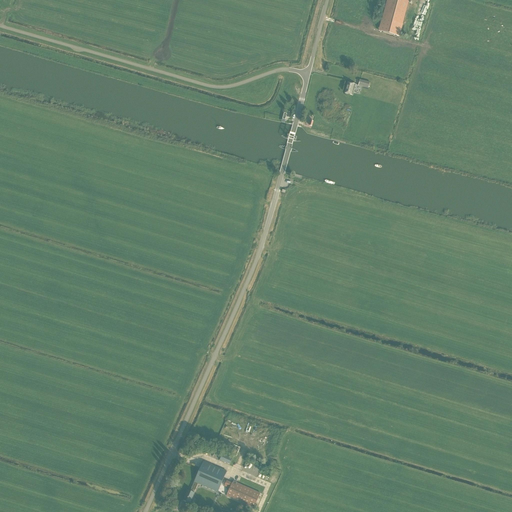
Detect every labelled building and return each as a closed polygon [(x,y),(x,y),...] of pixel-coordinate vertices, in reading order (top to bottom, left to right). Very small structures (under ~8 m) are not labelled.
[(408,0),(387,0),(379,31),(399,36),(408,0)] [(367,77),(366,81),(360,79),(358,85),(368,88),(370,82),(371,78),(367,77)] [(360,100),(363,88),(355,86),(356,84),(348,82),(345,93),(353,95),(353,93),(358,95),(357,99),(360,100)] [(214,458),(217,452),(206,447),(203,453),(214,458)] [(230,464),(233,456),(223,452),(220,460),(230,464)] [(218,492),(226,471),(203,461),(194,482),(190,491),(188,490),(183,500),(190,503),(197,486),(198,483),(218,492)] [(232,482),(226,480),(224,486),(229,488),(226,495),(254,508),(260,493),(232,481),(232,482)]
